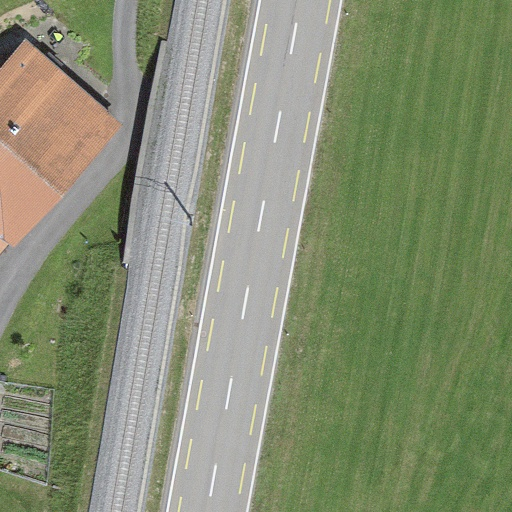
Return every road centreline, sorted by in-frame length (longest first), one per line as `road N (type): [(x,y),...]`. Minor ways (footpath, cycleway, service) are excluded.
road 1 (secondary): [(300,0),(209,511)]
road 2 (track): [(129,0),(131,131),(0,316)]
